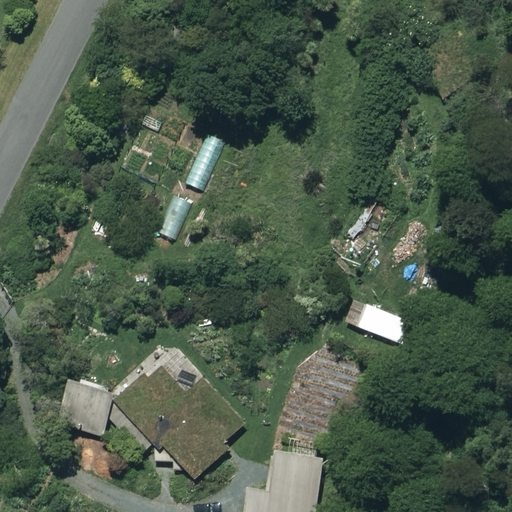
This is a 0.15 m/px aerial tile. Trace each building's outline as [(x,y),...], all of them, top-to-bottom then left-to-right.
[(204,191),(222,141),(200,132),(181,183),(204,191)] [(191,203),(173,194),(154,232),(173,241),(191,203)] [(377,331),(385,310),(360,301),(352,322),(377,331)] [(192,468),(201,477),(233,446),(228,441),(243,426),(172,353),(131,394),(135,398),(115,418),(147,452),(158,441),(159,460),(177,460),(178,470),(192,468)] [(320,511),(330,457),(278,448),(271,491),(254,488),(249,511),(320,511)]
